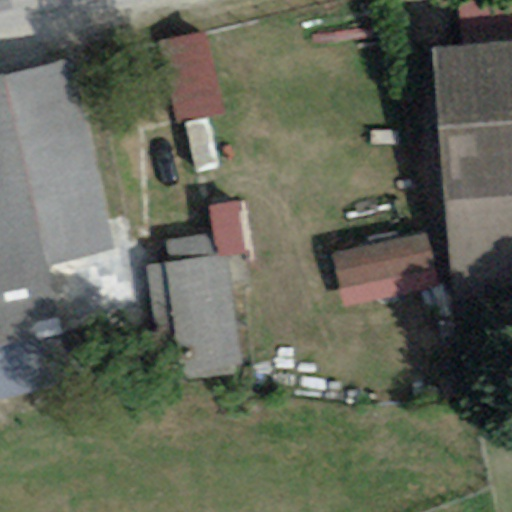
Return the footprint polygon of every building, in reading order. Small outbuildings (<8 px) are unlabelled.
[(171,37),(179,119),(226,114),(218,32),(171,37)] [(511,34),(434,40),(451,293),(511,288),(511,34)] [(0,71),(0,335),(41,327),(25,256),(92,241),(52,60),(0,71)] [(243,197),(212,204),(217,229),(176,238),(180,260),(253,245),(243,197)] [(351,307),(446,284),(432,229),(337,252),(351,307)] [(157,308),(184,307),(187,369),(245,366),(239,255),(154,260),(157,308)]
